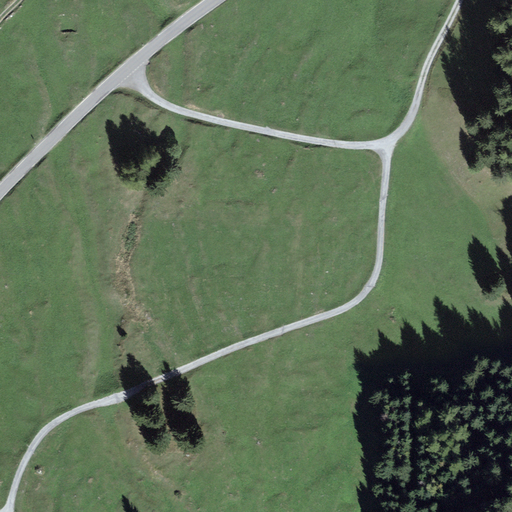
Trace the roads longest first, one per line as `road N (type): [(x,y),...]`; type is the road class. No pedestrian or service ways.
road 1 (track): [(381,147),(380,268),(355,306),(56,421),(28,454),(11,511)]
road 2 (track): [(459,0),(424,73),(416,115),(381,147),(217,121),(155,98),(129,71)]
road 3 (tertiary): [(215,0),(0,196)]
